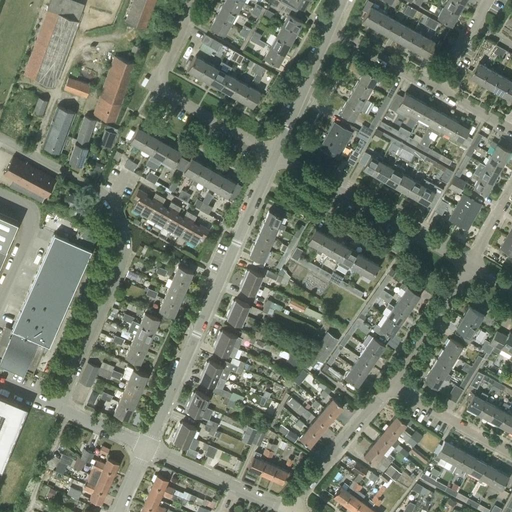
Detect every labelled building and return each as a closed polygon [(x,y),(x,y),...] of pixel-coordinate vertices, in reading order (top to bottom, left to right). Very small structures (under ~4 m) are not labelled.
[(53,86),(77,20),(84,3),(74,0),(51,0),(48,9),(24,75),(53,86)] [(145,29),(147,24),(155,0),(133,0),(125,22),(145,29)] [(236,13),(242,2),(238,0),(224,0),(222,4),(236,13)] [(304,8),(308,0),(280,0),(279,2),(286,5),(296,11),(299,6),(304,8)] [(458,13),(464,3),(459,0),(446,0),(444,5),(458,13)] [(261,12),(263,8),(264,8),(256,3),(253,8),(261,12)] [(230,23),(236,13),(222,4),(216,15),(230,23)] [(296,33),(302,22),(293,16),(296,11),(286,5),(283,11),(288,14),(282,24),(296,33)] [(408,15),(412,8),(407,5),(403,12),(408,15)] [(451,24),(458,13),(444,5),(437,16),(451,24)] [(373,27),(382,12),(370,6),(367,12),(363,10),(360,15),(364,18),(362,21),(373,27)] [(258,17),(261,12),(253,8),(251,12),(258,17)] [(413,18),(417,10),(412,8),(408,15),(413,18)] [(271,18),(274,13),(267,9),(264,14),(271,18)] [(384,33),(392,18),(382,12),(373,27),(384,33)] [(269,23),(271,18),(264,14),(261,18),(269,23)] [(224,34),(230,23),(216,15),(209,26),(224,34)] [(430,27),(434,19),(429,17),(425,24),(430,27)] [(395,39),(403,24),(392,18),(384,33),(395,39)] [(434,29),(438,22),(434,19),(430,27),(434,29)] [(290,43),(296,33),(282,24),(276,35),(290,43)] [(406,45),(414,30),(403,24),(395,39),(406,45)] [(249,34),(251,29),(244,25),(241,29),(249,34)] [(246,38),(249,34),(241,29),(239,34),(246,38)] [(416,51),(424,36),(414,30),(406,45),(416,51)] [(259,40),(259,39),(262,35),(254,31),(252,35),(259,40)] [(214,49),(218,42),(205,34),(201,42),(214,49)] [(259,40),(252,35),(249,40),(257,44),(259,40)] [(284,54),(290,43),(276,35),(270,46),(284,54)] [(427,57),(435,42),(424,36),(416,51),(427,57)] [(218,51),(222,44),(218,42),(214,49),(218,51)] [(140,54),(142,48),(133,45),(131,51),(140,54)] [(498,54),(502,47),(497,45),(493,52),(498,54)] [(278,65),(284,54),(270,46),(263,57),(278,65)] [(497,69),(502,61),(501,60),(502,57),(506,49),(502,47),(498,54),(498,55),(496,58),(491,66),(497,69)] [(235,61),(239,54),(234,51),(230,58),(235,61)] [(240,63),(244,56),(239,54),(235,61),(240,63)] [(198,76),(206,62),(195,55),(187,70),(198,76)] [(115,123),(135,64),(114,56),(93,115),(115,123)] [(209,83),(217,68),(206,62),(198,76),(209,83)] [(483,83),(490,68),(479,62),(472,77),(483,83)] [(257,73),(261,66),(256,63),(252,70),(257,73)] [(261,76),(265,69),(261,66),(257,73),(261,76)] [(219,89),(228,74),(217,68),(209,83),(219,89)] [(493,88),(501,74),(490,68),(483,83),(493,88)] [(371,88),(377,77),(364,70),(358,80),(371,88)] [(230,95),(238,80),(228,74),(219,89),(230,95)] [(504,94),(511,80),(501,74),(493,88),(504,94)] [(86,98),(90,87),(68,79),(63,90),(86,98)] [(241,101),(249,86),(238,80),(230,95),(241,101)] [(365,98),(371,88),(358,80),(352,91),(365,98)] [(391,98),(392,95),(397,87),(392,85),(386,96),(388,98),(389,96),(391,98)] [(252,107),(260,92),(249,86),(241,101),(252,107)] [(365,98),(352,91),(346,102),(359,109),(364,112),(370,101),(365,98)] [(397,92),(391,103),(397,106),(395,109),(406,115),(409,112),(416,98),(405,92),(403,95),(397,92)] [(388,98),(386,96),(380,107),(384,109),(391,98),(389,96),(388,98)] [(419,118),(427,104),(416,98),(409,112),(419,118)] [(41,116),(47,102),(38,99),(33,113),(41,116)] [(353,120),(359,109),(346,102),(340,112),(353,120)] [(430,123),(438,110),(427,104),(419,118),(429,123),(430,123)] [(59,154),(75,113),(57,106),(42,147),(59,154)] [(379,119),(384,109),(380,107),(374,118),(376,119),(377,117),(379,119)] [(438,135),(448,116),(438,110),(430,123),(429,123),(423,134),(419,142),(417,144),(419,145),(418,147),(427,152),(430,148),(427,147),(432,139),(429,138),(428,136),(431,131),(438,135)] [(451,135),(459,122),(448,116),(438,135),(442,137),(445,132),(451,135)] [(93,124),(95,119),(87,117),(86,122),(83,121),(77,140),(76,141),(87,144),(93,124)] [(370,136),(379,119),(377,117),(376,119),(374,118),(369,125),(364,122),(359,130),(370,136)] [(397,135),(398,133),(396,132),(397,130),(381,121),(379,125),(385,129),(397,135)] [(462,141),(469,128),(459,122),(451,135),(462,141)] [(344,129),(334,123),(327,135),(344,145),(351,133),(345,129),(344,129)] [(141,148),(149,134),(138,127),(130,142),(141,148)] [(111,148),(118,129),(115,128),(113,132),(105,129),(100,144),(108,147),(111,148)] [(377,141),(382,132),(377,129),(372,139),(377,141)] [(360,153),(365,145),(370,136),(359,130),(356,135),(361,138),(354,150),(360,153)] [(406,141),(409,136),(397,130),(396,132),(398,133),(397,135),(406,141)] [(392,143),(394,141),(392,140),(393,138),(383,132),(380,136),(392,143)] [(477,145),(482,135),(478,133),(472,144),(474,146),(475,144),(477,145)] [(151,154),(160,140),(149,134),(141,148),(151,154)] [(337,157),(344,145),(327,135),(320,147),(331,153),(337,157)] [(418,147),(419,145),(417,144),(419,142),(409,136),(406,141),(418,147)] [(81,166),(87,148),(86,147),(87,144),(76,141),(77,140),(73,138),(71,143),(75,144),(69,162),(81,166)] [(402,148),(404,144),(393,138),(392,140),(394,141),(392,143),(402,148)] [(500,138),(497,143),(506,148),(509,143),(500,138)] [(162,160),(170,146),(160,140),(151,154),(148,158),(159,164),(162,160)] [(504,162),(510,151),(497,143),(492,141),(489,145),(494,148),(491,154),(504,162)] [(413,155),(415,152),(413,152),(414,149),(404,144),(402,148),(413,155)] [(470,157),(477,145),(475,144),(474,146),(472,144),(466,154),(470,157)] [(173,166),(181,152),(170,146),(162,160),(173,166)] [(439,159),(440,157),(439,156),(440,154),(430,148),(427,152),(439,159)] [(423,160),(425,156),(414,149),(413,152),(415,152),(413,155),(423,160)] [(354,164),(360,153),(354,150),(348,161),(354,164)] [(449,164),(451,160),(440,154),(439,156),(440,157),(439,159),(449,164)] [(465,167),(470,157),(466,154),(460,166),(462,167),(463,165),(465,167)] [(498,172),(504,162),(491,154),(485,164),(485,165),(498,172)] [(373,174),(381,161),(370,155),(362,168),(373,174)] [(46,197),(55,179),(13,156),(3,174),(32,189),(29,195),(42,202),(45,196),(46,197)] [(434,166),(436,164),(434,163),(435,161),(425,156),(423,160),(434,166)] [(194,179),(202,164),(191,158),(183,172),(194,178),(194,179)] [(129,169),(133,162),(128,159),(124,167),(129,169)] [(93,168),(100,171),(102,164),(95,161),(93,168)] [(384,180),(391,167),(381,161),(373,174),(384,180)] [(445,172),(447,168),(435,161),(434,163),(436,164),(434,166),(445,172)] [(137,164),(133,162),(129,169),(133,172),(137,164)] [(492,183),(498,172),(485,165),(485,164),(480,162),(477,166),(482,169),(479,175),(492,183)] [(404,169),(394,163),(392,167),(391,167),(384,180),(395,186),(402,173),(404,169)] [(205,185),(213,170),(202,164),(194,179),(194,178),(191,183),(193,184),(196,186),(198,181),(205,185)] [(459,178),(465,167),(463,165),(462,167),(460,166),(451,181),(461,187),(465,181),(459,178)] [(216,191),(224,177),(213,170),(205,185),(216,191)] [(150,181),(154,174),(150,172),(146,179),(150,181)] [(486,194),(492,183),(479,175),(473,172),(471,176),(477,179),(473,186),(486,194)] [(412,179),(402,173),(395,186),(405,192),(412,179)] [(154,174),(150,181),(154,184),(158,177),(154,174)] [(227,197),(235,183),(224,177),(216,191),(227,197)] [(412,179),(405,192),(416,198),(423,185),(426,180),(422,177),(419,183),(412,179)] [(169,188),(168,189),(172,190),(174,192),(179,182),(174,179),(169,188)] [(443,189),(427,180),(426,180),(423,185),(416,198),(432,208),(443,189)] [(459,192),(461,187),(451,181),(448,186),(459,192)] [(140,213),(148,198),(145,197),(147,194),(138,189),(133,198),(136,200),(132,208),(140,213)] [(182,199),(186,192),(182,190),(178,197),(182,199)] [(187,202),(191,195),(186,192),(182,199),(187,202)] [(81,212),(86,202),(69,193),(63,203),(74,208),(72,212),(75,214),(77,210),(81,212)] [(148,218),(160,196),(155,194),(152,200),(148,198),(140,213),(148,218)] [(473,216),(480,204),(469,199),(470,198),(463,194),(456,207),(473,216)] [(156,222),(164,207),(161,206),(165,199),(160,196),(148,218),(156,222)] [(193,204),(199,207),(202,200),(197,197),(193,204)] [(441,215),(447,204),(441,200),(434,211),(441,215)] [(163,226),(176,205),(171,202),(167,209),(164,207),(156,222),(163,226)] [(204,211),(208,204),(203,202),(199,209),(204,211)] [(208,214),(212,207),(208,204),(204,211),(208,214)] [(171,231),(180,216),(177,215),(181,208),(176,205),(163,226),(171,231)] [(467,228),(473,216),(456,207),(449,219),(455,222),(467,228)] [(283,230),(285,226),(280,223),(283,216),(269,210),(264,222),(278,228),(283,230)] [(179,235),(191,214),(187,211),(183,218),(180,216),(171,231),(179,235)] [(0,264),(7,249),(5,248),(17,221),(0,213),(0,264)] [(187,240),(195,225),(193,223),(197,217),(191,214),(179,235),(187,240)] [(273,239),(278,228),(264,222),(259,233),(273,239)] [(209,229),(200,224),(198,227),(195,225),(187,240),(195,244),(200,236),(204,238),(209,229)] [(298,236),(304,227),(300,224),(293,236),(295,237),(297,235),(298,236)] [(318,248),(326,235),(315,229),(308,242),(318,248)] [(5,325),(0,336),(0,357),(1,358),(7,361),(17,365),(24,368),(33,372),(45,344),(49,345),(65,308),(71,295),(84,265),(91,249),(54,233),(12,328),(5,325)] [(268,250),(273,239),(259,233),(254,244),(268,250)] [(292,247),(298,236),(297,235),(295,237),(293,236),(288,245),(292,247)] [(329,254),(337,241),(326,235),(318,248),(329,254)] [(511,253),(511,237),(508,236),(501,248),(508,251),(508,252),(511,253)] [(340,260),(347,247),(337,241),(329,254),(340,260)] [(263,261),(268,250),(254,244),(249,255),(263,261)] [(286,258),(292,247),(288,245),(282,256),(286,258)] [(308,266),(310,262),(300,256),(303,250),(296,246),(291,256),(308,266)] [(350,266),(357,253),(347,247),(340,260),(336,266),(341,268),(344,262),(350,266)] [(361,272),(368,259),(357,253),(350,266),(361,272)] [(280,269),(281,268),(286,258),(282,256),(276,267),(280,269)] [(371,278),(379,265),(368,259),(361,272),(371,278)] [(318,272),(321,268),(310,262),(308,266),(318,272)] [(188,282),(193,271),(178,265),(173,276),(188,282)] [(385,286),(392,275),(396,270),(392,267),(381,283),(385,286)] [(263,274),(249,268),(248,270),(246,270),(243,277),(259,284),(263,274)] [(331,274),(321,268),(318,272),(329,279),(330,277),(329,276),(330,274),(331,274)] [(128,277),(139,280),(140,273),(130,270),(128,277)] [(268,270),(266,276),(272,278),(275,273),(268,270)] [(331,274),(330,274),(329,276),(330,277),(329,279),(340,285),(342,280),(331,274)] [(183,293),(188,282),(173,276),(168,287),(183,293)] [(254,294),(259,284),(243,277),(240,285),(241,286),(240,288),(254,294)] [(350,291),(352,286),(342,280),(340,285),(350,291)] [(404,290),(400,296),(412,305),(419,295),(417,293),(421,288),(412,282),(409,286),(402,282),(399,286),(404,290)] [(393,296),(383,289),(385,286),(381,283),(374,293),(378,296),(389,303),(393,296)] [(361,297),(363,292),(352,286),(350,291),(361,297)] [(178,304),(183,293),(168,287),(164,298),(178,304)] [(372,305),(378,296),(374,293),(367,303),(369,305),(370,303),(372,305)] [(406,315),(412,305),(400,296),(393,306),(406,315)] [(173,316),(178,304),(164,298),(159,309),(173,316)] [(250,304),(235,298),(234,300),(233,300),(229,308),(245,314),(250,304)] [(279,310),(281,305),(272,301),(267,299),(265,304),(274,308),(279,310)] [(290,299),(288,303),(303,311),(305,307),(290,299)] [(357,318),(356,318),(362,322),(366,317),(364,316),(372,305),(370,303),(369,305),(367,303),(357,318)] [(399,325),(406,315),(393,306),(388,303),(386,306),(390,310),(386,316),(399,325)] [(271,314),(274,308),(265,304),(262,311),(267,313),(267,312),(271,314)] [(322,320),(324,315),(317,312),(305,306),(303,312),(314,317),(322,320)] [(476,325),(482,315),(469,306),(462,317),(476,325)] [(241,324),(245,314),(229,308),(226,315),(228,316),(227,318),(241,324)] [(154,329),(159,318),(145,312),(140,323),(154,329)] [(391,335),(399,325),(386,316),(379,326),(391,335)] [(476,325),(462,317),(456,328),(462,331),(459,337),(469,343),(472,338),(474,339),(481,328),(476,325)] [(370,328),(362,322),(356,318),(345,334),(348,336),(349,334),(351,336),(356,327),(365,334),(370,328)] [(149,340),(154,329),(140,323),(135,334),(149,340)] [(219,331),(216,338),(232,345),(237,348),(242,338),(222,329),(221,331),(219,331)] [(261,340),(263,334),(254,329),(251,335),(256,338),(261,340)] [(323,361),(338,339),(328,331),(307,361),(311,364),(316,356),(323,361)] [(489,342),(494,345),(500,334),(495,331),(489,342)] [(500,334),(494,345),(500,349),(500,348),(511,354),(511,352),(511,351),(511,332),(509,331),(506,337),(500,334)] [(144,351),(149,340),(135,334),(130,345),(144,351)] [(348,336),(345,334),(339,344),(343,347),(351,336),(349,334),(348,336)] [(378,355),(385,345),(372,336),(365,346),(378,355)] [(237,348),(232,345),(216,338),(213,346),(214,347),(213,349),(233,358),(237,348)] [(456,356),(462,346),(449,338),(443,349),(456,356)] [(337,356),(343,347),(339,344),(332,353),(337,356)] [(139,363),(144,351),(130,345),(125,356),(139,363)] [(370,365),(378,355),(365,346),(358,357),(370,365)] [(279,354),(288,357),(289,352),(280,349),(279,354)] [(449,367),(456,356),(443,349),(437,359),(449,367)] [(339,381),(343,375),(330,366),(337,356),(332,353),(322,369),(339,381)] [(297,367),(301,359),(290,354),(287,361),(297,367)] [(476,369),(482,358),(478,355),(471,366),(476,369)] [(364,375),(370,365),(358,357),(351,366),(364,375)] [(448,380),(451,375),(446,372),(449,367),(437,359),(430,369),(448,380)] [(240,373),(243,368),(238,366),(225,360),(222,366),(209,360),(208,362),(206,361),(203,369),(219,376),(226,379),(230,369),(240,373)] [(98,366),(87,361),(78,381),(90,386),(98,366)] [(102,361),(100,367),(104,369),(112,372),(113,369),(114,366),(102,361)] [(469,379),(476,369),(471,366),(468,364),(464,370),(468,372),(465,376),(469,379)] [(357,385),(364,375),(351,366),(344,377),(357,385)] [(112,372),(104,369),(100,367),(99,367),(96,373),(109,379),(111,375),(119,379),(120,376),(112,372)] [(142,386),(147,374),(132,368),(127,379),(142,386)] [(219,376),(203,369),(200,377),(201,377),(200,380),(214,386),(215,385),(222,388),(226,379),(219,376)] [(448,380),(430,369),(424,380),(428,382),(425,387),(434,392),(443,377),(448,380)] [(494,380),(484,374),(478,371),(469,384),(477,388),(481,379),(493,385),(494,383),(492,382),(494,380)] [(298,375),(293,381),(299,385),(303,380),(298,375)] [(463,389),(469,379),(465,376),(459,386),(463,389)] [(137,397),(142,386),(127,379),(123,390),(137,397)] [(503,390),(505,386),(494,380),(492,382),(494,383),(493,385),(503,390)] [(459,386),(455,384),(447,396),(455,401),(463,389),(459,386)] [(511,395),(511,389),(505,386),(503,390),(511,395)] [(133,408),(137,397),(123,390),(118,401),(133,408)] [(210,396),(195,390),(194,392),(193,392),(189,399),(205,406),(210,396)] [(325,398),(328,393),(324,390),(320,394),(325,398)] [(235,394),(232,393),(227,391),(224,396),(233,400),(240,403),(243,396),(236,393),(235,394)] [(484,400),(487,395),(482,392),(480,397),(473,394),(466,407),(477,413),(484,400)] [(0,467),(2,469),(28,406),(0,393),(0,467)] [(315,400),(311,397),(307,393),(304,397),(311,404),(316,408),(320,404),(315,400)] [(231,406),(233,400),(224,396),(222,402),(231,406)] [(301,404),(291,396),(288,400),(297,408),(298,408),(304,413),(303,413),(308,418),(312,413),(308,410),(307,409),(305,408),(301,404)] [(334,416),(343,406),(333,397),(324,408),(334,416)] [(205,406),(189,399),(186,407),(188,407),(186,410),(208,420),(213,410),(205,406)] [(267,413),(274,403),(267,399),(261,409),(267,413)] [(495,405),(484,400),(477,413),(487,419),(495,405)] [(128,419),(133,408),(118,401),(113,413),(128,419)] [(505,411),(509,405),(504,403),(501,409),(495,405),(487,419),(498,425),(505,411)] [(326,426),(334,416),(324,408),(316,417),(326,426)] [(509,431),(511,424),(511,414),(505,411),(498,425),(509,431)] [(410,437),(401,430),(407,423),(396,415),(388,425),(399,433),(398,434),(414,446),(417,442),(410,437)] [(318,436),(326,426),(316,417),(308,427),(318,436)] [(300,427),(304,423),(298,419),(295,423),(300,427)] [(179,422),(176,430),(192,437),(196,427),(182,421),(181,423),(179,422)] [(256,429),(247,425),(241,440),(250,444),(256,429)] [(390,443),(390,444),(394,447),(394,448),(405,457),(409,453),(399,444),(400,442),(395,438),(398,434),(399,433),(388,425),(380,435),(390,443)] [(310,446),(318,436),(308,427),(300,437),(310,446)] [(293,441),(298,435),(290,429),(285,435),(293,441)] [(176,430),(173,438),(174,438),(173,441),(187,447),(185,454),(194,458),(197,451),(194,450),(199,440),(192,437),(176,430)] [(416,430),(410,437),(417,442),(419,441),(423,436),(416,430)] [(382,453),(391,461),(397,466),(401,468),(404,465),(394,457),(391,454),(392,453),(386,448),(390,444),(390,443),(380,435),(372,445),(382,453)] [(448,459),(455,446),(444,440),(434,458),(438,460),(441,456),(448,459)] [(213,458),(218,448),(205,442),(202,448),(206,450),(205,454),(213,458)] [(271,457),(274,450),(277,444),(272,442),(271,445),(269,449),(270,449),(267,455),(271,457)] [(383,470),(386,467),(391,461),(382,453),(372,445),(364,455),(383,470)] [(109,449),(102,446),(100,451),(107,454),(109,449)] [(425,463),(429,459),(413,446),(410,451),(425,463)] [(458,465),(466,452),(455,446),(448,459),(458,465)] [(90,462),(95,453),(84,449),(80,458),(90,462)] [(259,473),(265,461),(259,458),(260,454),(255,452),(248,467),(259,473)] [(469,471),(476,458),(466,452),(458,465),(469,471)] [(70,465),(73,458),(62,453),(59,460),(70,465)] [(114,472),(118,462),(107,457),(105,463),(95,459),(93,463),(114,472)] [(479,477),(487,463),(476,458),(469,471),(479,477)] [(80,469),(82,464),(76,461),(73,467),(80,469)] [(270,478),(276,466),(265,461),(259,473),(270,478)] [(362,475),(366,469),(357,461),(352,468),(359,473),(362,475)] [(109,482),(114,472),(93,463),(89,473),(109,482)] [(490,483),(497,469),(487,463),(479,477),(490,483)] [(395,481),(402,473),(391,464),(384,472),(395,481)] [(55,470),(62,473),(65,468),(57,465),(55,470)] [(282,483),(287,471),(276,466),(270,478),(282,483)] [(501,489),(508,475),(497,469),(490,483),(501,489)] [(369,476),(375,480),(378,476),(372,472),(369,476)] [(382,472),(379,476),(385,481),(388,477),(382,472)] [(430,476),(422,472),(420,477),(434,484),(436,480),(435,480),(437,476),(432,473),(430,476)] [(105,492),(109,482),(89,473),(84,483),(105,492)] [(341,484),(333,495),(343,503),(351,492),(354,487),(358,482),(363,476),(362,475),(359,473),(347,489),(341,484)] [(172,494),(173,493),(174,489),(165,485),(168,479),(157,474),(152,485),(172,494)] [(444,490),(447,486),(436,480),(434,484),(444,490)] [(100,503),(105,492),(84,483),(82,488),(92,492),(89,498),(100,503)] [(417,483),(412,489),(419,493),(423,486),(417,483)] [(361,499),(353,510),(355,511),(366,511),(371,507),(374,502),(378,497),(382,491),(386,487),(383,484),(371,500),(369,498),(366,503),(361,499)] [(172,494),(152,485),(148,495),(158,500),(161,494),(171,498),(185,504),(187,499),(173,493),(172,494)] [(456,497),(457,494),(455,494),(457,491),(447,486),(444,490),(456,497)] [(78,499),(81,492),(70,487),(67,493),(78,499)] [(49,488),(46,495),(52,497),(55,491),(49,488)] [(466,502),(468,497),(457,491),(455,494),(457,494),(456,497),(466,502)] [(351,492),(343,503),(353,510),(361,499),(351,492)] [(107,493),(103,501),(110,505),(115,497),(107,493)] [(194,502),(197,496),(191,493),(189,499),(194,502)] [(166,509),(156,505),(158,500),(148,495),(143,505),(159,511),(175,511),(166,508),(166,509)] [(392,495),(386,505),(392,509),(398,500),(392,495)] [(479,503),(471,499),(468,497),(466,502),(476,508),(479,503)] [(483,511),(488,511),(490,509),(481,504),(485,498),(482,497),(479,503),(476,508),(483,511)] [(425,511),(426,511),(430,501),(426,499),(421,509),(419,511),(425,511)] [(411,511),(415,504),(410,502),(407,508),(405,507),(402,511),(411,511)]
